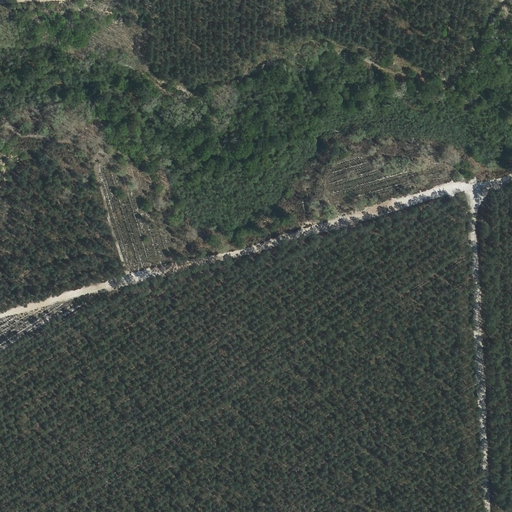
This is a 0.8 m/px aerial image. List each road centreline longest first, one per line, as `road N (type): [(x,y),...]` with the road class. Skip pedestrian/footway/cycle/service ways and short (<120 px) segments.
road 1 (track): [(511,180),(0,310)]
road 2 (track): [(487,511),(471,189)]
